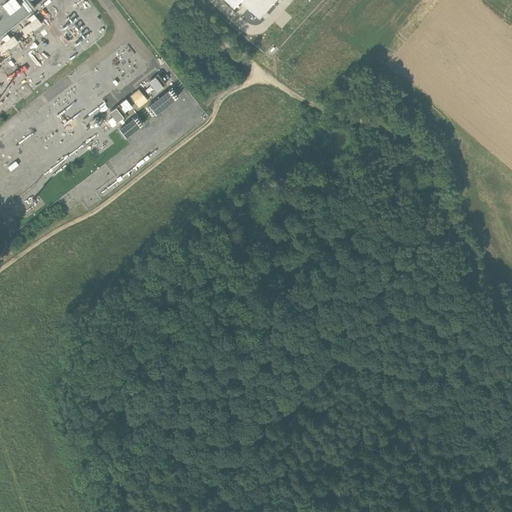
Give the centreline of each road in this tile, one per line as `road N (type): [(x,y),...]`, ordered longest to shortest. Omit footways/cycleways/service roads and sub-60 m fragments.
road 1 (track): [(453,240),(208,486)]
road 2 (track): [(257,73),(218,98),(210,119),(91,215),(0,273)]
road 3 (track): [(176,0),(289,93),(390,132)]
